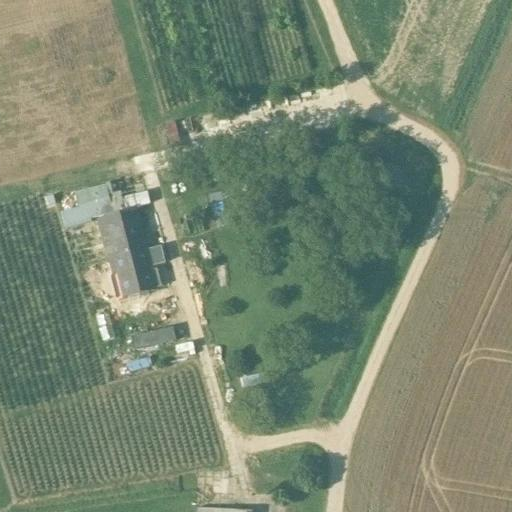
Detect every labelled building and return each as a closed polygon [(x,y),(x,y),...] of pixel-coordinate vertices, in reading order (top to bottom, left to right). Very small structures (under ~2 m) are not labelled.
[(105,260),(147,250),(137,211),(113,217),(105,186),(73,194),(77,208),(60,213),(65,229),(92,222),(92,220),(94,219),(105,260)] [(105,260),(93,263),(95,271),(107,268),(109,274),(107,275),(113,299),(162,286),(155,262),(164,259),(161,247),(147,250),(105,260)] [(172,329),(130,338),(134,351),(175,342),(172,329)] [(184,350),(160,356),(163,367),(187,361),(184,350)] [(143,361),(112,370),(115,380),(146,372),(143,361)]
